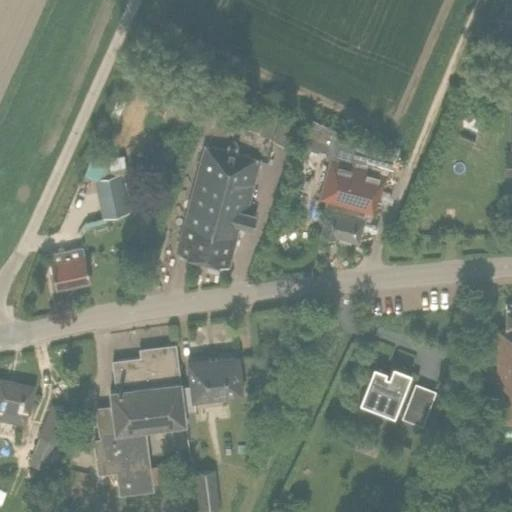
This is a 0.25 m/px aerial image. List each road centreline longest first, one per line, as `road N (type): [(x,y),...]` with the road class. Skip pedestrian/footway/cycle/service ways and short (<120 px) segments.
road 1 (tertiary): [(368,280),(261,291),(0,339)]
road 2 (unclassified): [(368,280),(372,249),(479,0)]
road 3 (tertiary): [(368,280),(511,267)]
